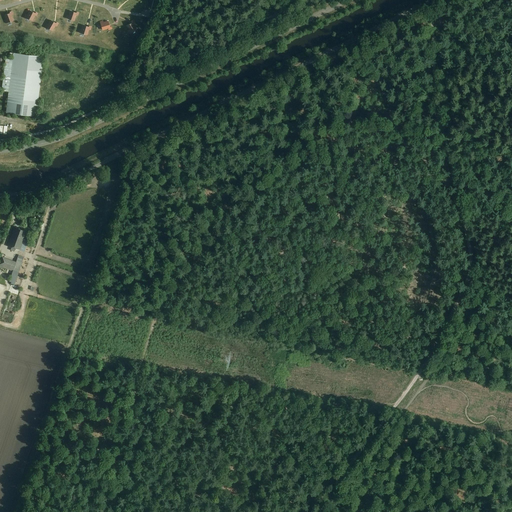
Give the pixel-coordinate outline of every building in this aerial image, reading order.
[(25,17),(32,20),(35,15),(36,16),(38,13),(35,12),(35,13),(30,10),(28,15),(26,14),(25,17)] [(6,23),(13,20),(11,15),(13,14),(12,11),(9,12),(10,13),(5,15),(6,20),(5,20),(6,23)] [(66,18),(74,20),(76,15),(78,15),(79,12),(76,12),(76,13),(70,11),(69,16),(67,15),(66,18)] [(45,26),(52,30),(55,25),(57,26),(58,23),(56,22),(56,23),(51,20),(48,25),(47,24),(45,26)] [(130,33),(137,29),(134,24),(135,23),(133,20),(131,22),(132,23),(127,26),(130,30),(128,31),(130,33)] [(100,22),(103,30),(108,28),(109,30),(112,29),(111,26),(110,27),(108,21),(103,23),(103,21),(100,22)] [(79,32),(87,34),(89,29),(90,29),(91,26),(89,26),(88,27),(83,25),(82,30),(80,29),(79,32)] [(9,91),(6,112),(36,116),(44,57),(14,53),(13,59),(6,58),(2,91),(9,91)] [(25,231),(14,227),(8,246),(19,250),(24,236),(24,235),(25,231)] [(16,262),(1,256),(0,260),(0,266),(13,271),(18,273),(23,260),(18,257),(16,262)]
